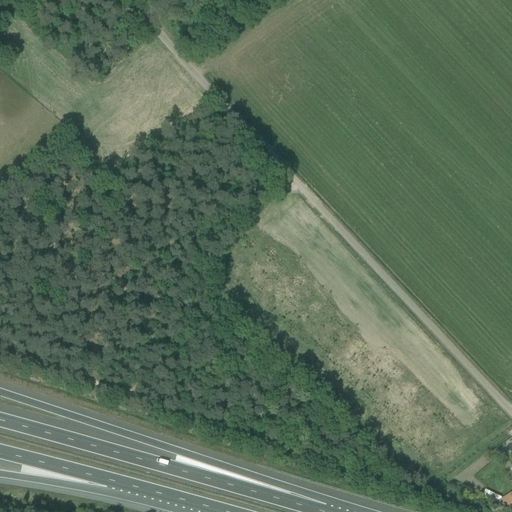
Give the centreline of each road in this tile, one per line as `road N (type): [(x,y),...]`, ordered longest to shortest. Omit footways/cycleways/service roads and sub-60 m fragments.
road 1 (unclassified): [(511,413),(131,0)]
road 2 (motorway): [(323,511),(0,389)]
road 3 (motorway): [(322,511),(0,420)]
